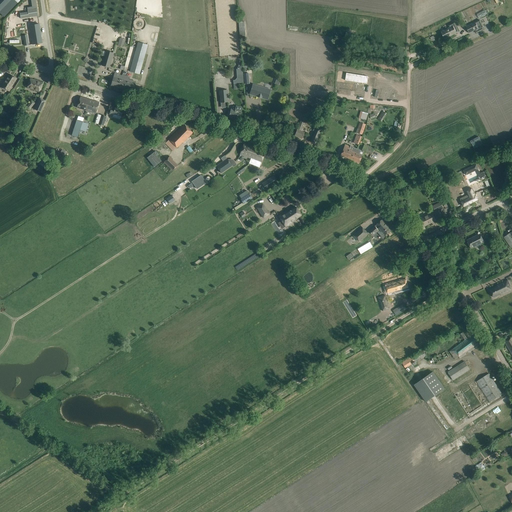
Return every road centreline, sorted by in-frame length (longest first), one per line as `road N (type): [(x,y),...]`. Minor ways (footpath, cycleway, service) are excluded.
road 1 (unclassified): [(422,240),(372,186),(342,168),(46,71)]
road 2 (track): [(120,494),(453,284)]
road 3 (track): [(357,177),(389,155),(406,130),(407,0)]
road 4 (unclassified): [(511,379),(422,240)]
road 5 (track): [(120,494),(0,412)]
